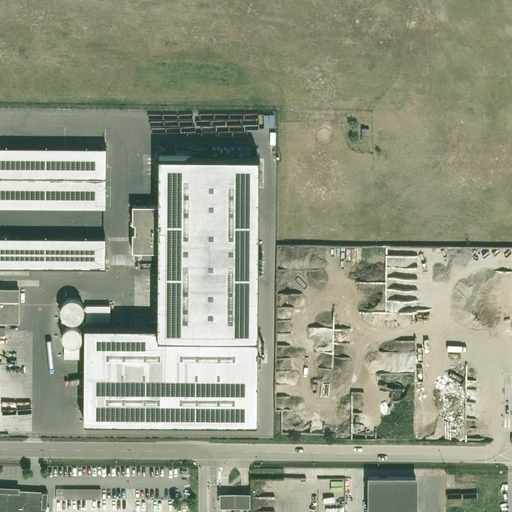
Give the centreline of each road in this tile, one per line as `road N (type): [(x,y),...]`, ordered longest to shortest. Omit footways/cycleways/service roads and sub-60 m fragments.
road 1 (unclassified): [(0,449),(511,455)]
road 2 (unknown): [(360,337),(341,307),(313,305),(298,336),(296,381),(305,409),(333,410),(360,358)]
road 3 (unknown): [(509,455),(508,363),(497,343),(469,333),(360,337)]
road 4 (unknown): [(186,480),(0,477)]
